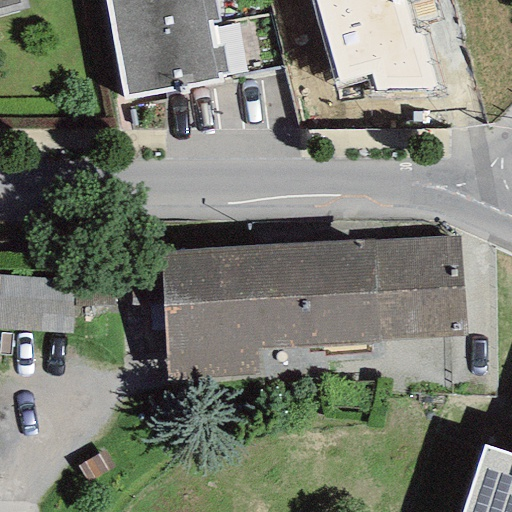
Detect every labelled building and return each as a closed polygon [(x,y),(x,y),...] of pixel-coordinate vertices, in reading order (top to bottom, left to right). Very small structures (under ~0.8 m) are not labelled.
[(0,0),(0,16),(27,9),(24,0),(0,0)] [(204,0),(105,0),(115,46),(209,29),(204,0)] [(314,0),(338,83),(370,75),(374,90),(435,88),(420,34),(413,37),(403,0),(314,0)] [(209,29),(115,46),(124,99),(219,82),(209,29)] [(160,252),(165,382),(257,377),(257,350),(466,338),(458,237),(160,252)] [(0,329),(70,335),(73,281),(0,276),(0,329)] [(511,511),(511,456),(483,446),(461,511),(511,511)]
